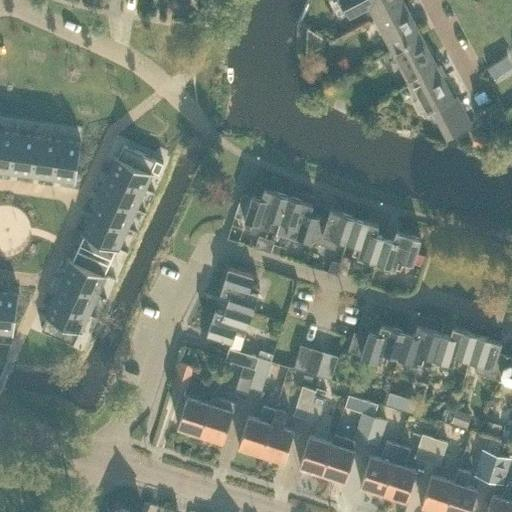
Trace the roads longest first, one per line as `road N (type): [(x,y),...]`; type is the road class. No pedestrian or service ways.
road 1 (residential): [(98,460),(146,396),(214,247),(394,304),(420,294),(511,323)]
road 2 (residential): [(204,126),(138,63),(1,0)]
road 3 (unclassified): [(260,511),(98,460)]
